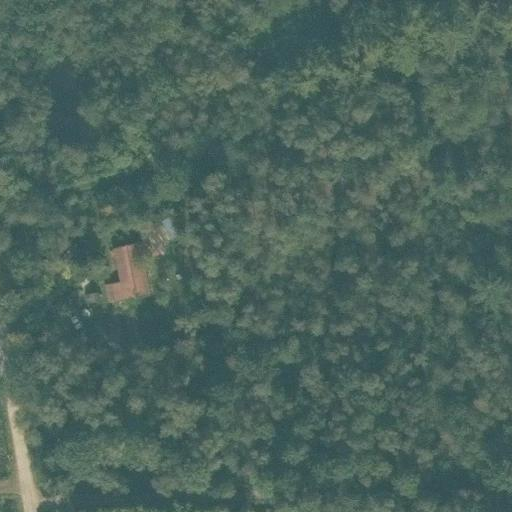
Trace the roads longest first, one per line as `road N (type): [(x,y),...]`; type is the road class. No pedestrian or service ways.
road 1 (track): [(0,218),(511,63)]
road 2 (track): [(511,485),(25,510)]
road 3 (track): [(25,510),(0,360)]
